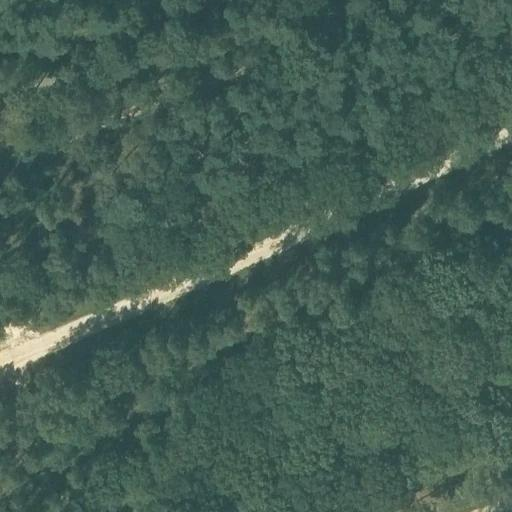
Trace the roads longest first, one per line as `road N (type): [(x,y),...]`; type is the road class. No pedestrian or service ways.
road 1 (track): [(511,504),(495,511),(0,366),(511,132)]
road 2 (track): [(0,37),(53,37),(190,0)]
